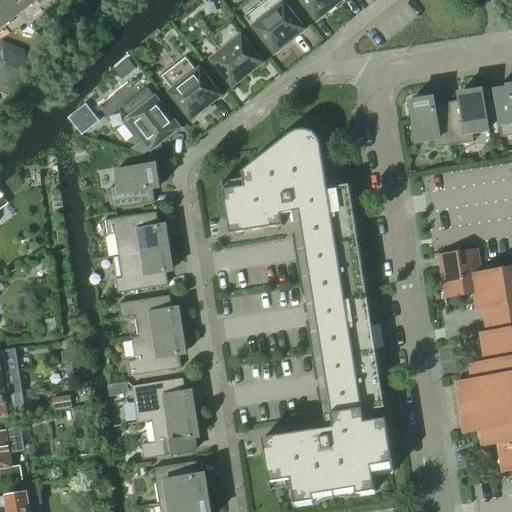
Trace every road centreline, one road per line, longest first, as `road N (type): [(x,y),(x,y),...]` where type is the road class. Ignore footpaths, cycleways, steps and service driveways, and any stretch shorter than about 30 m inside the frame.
road 1 (residential): [(233,511),(177,169),(302,70)]
road 2 (residential): [(441,511),(377,105),(385,78)]
road 3 (residential): [(385,78),(511,49)]
